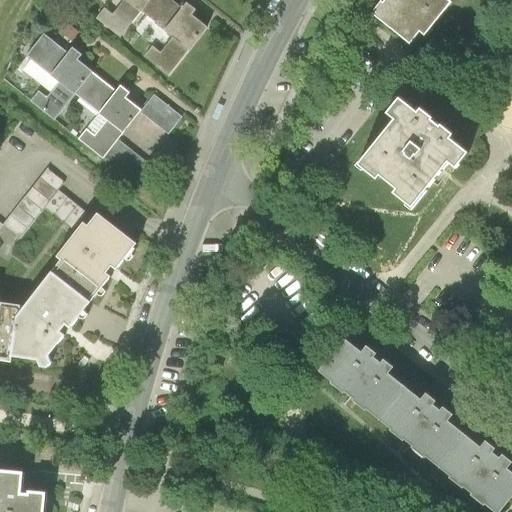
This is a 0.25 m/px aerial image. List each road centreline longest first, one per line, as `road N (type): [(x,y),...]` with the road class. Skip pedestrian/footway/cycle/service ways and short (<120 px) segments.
road 1 (residential): [(217,167),(511,402)]
road 2 (unclassified): [(110,511),(154,335),(217,167)]
road 3 (unclassified): [(217,167),(300,0)]
